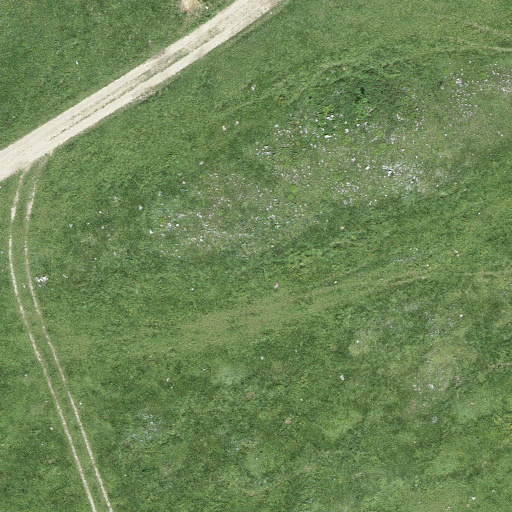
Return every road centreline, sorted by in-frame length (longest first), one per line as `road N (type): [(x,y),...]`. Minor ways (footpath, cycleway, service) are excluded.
road 1 (track): [(106,511),(26,286),(26,149)]
road 2 (track): [(255,0),(0,166)]
